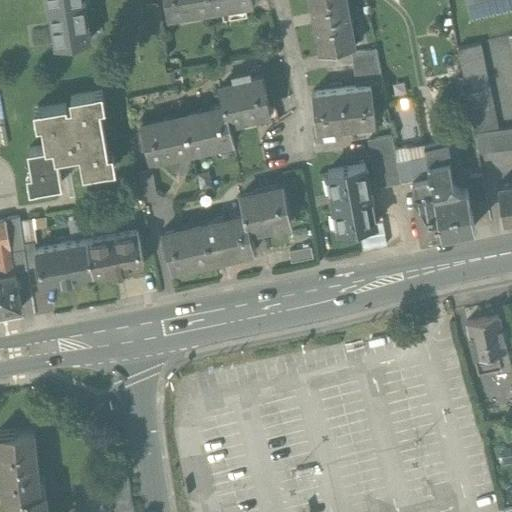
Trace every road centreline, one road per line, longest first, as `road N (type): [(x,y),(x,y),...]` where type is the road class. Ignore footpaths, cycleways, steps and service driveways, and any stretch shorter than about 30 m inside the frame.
road 1 (primary): [(123,332),(511,256)]
road 2 (residential): [(156,511),(123,332)]
road 3 (residential): [(298,148),(274,0)]
road 4 (primary): [(0,355),(123,332)]
